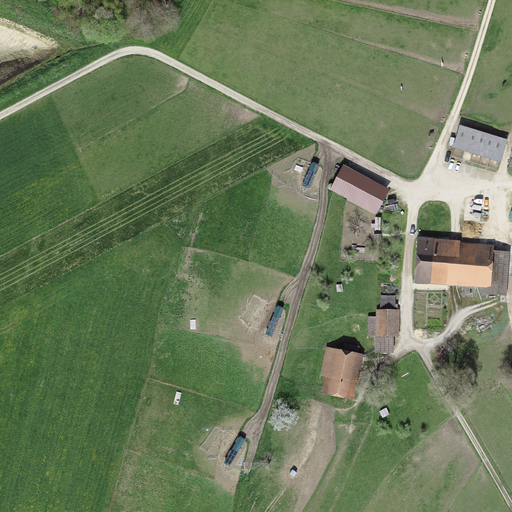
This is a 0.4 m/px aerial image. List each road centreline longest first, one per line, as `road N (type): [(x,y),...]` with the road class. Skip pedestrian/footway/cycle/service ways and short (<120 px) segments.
road 1 (track): [(0,115),(117,53),(141,50),(420,188)]
road 2 (track): [(420,188),(407,256),(408,329),(511,509)]
road 3 (track): [(491,0),(465,86),(420,188)]
